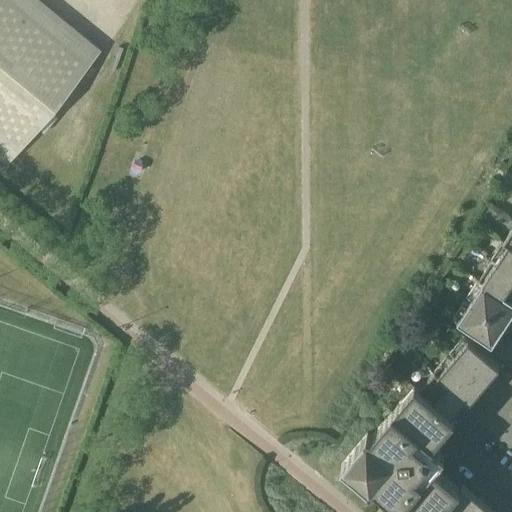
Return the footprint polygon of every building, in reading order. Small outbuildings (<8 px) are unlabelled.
[(0,0),(0,158),(6,163),(99,49),(38,0),(0,0)] [(511,228),(503,242),(507,245),(508,243),(511,245),(511,228)] [(511,272),(511,245),(508,243),(507,245),(496,262),(511,272)] [(511,300),(511,272),(496,262),(492,259),(478,281),(482,283),(483,281),(511,300)] [(471,301),(506,323),(511,313),(511,300),(483,281),(482,283),(471,301)] [(492,344),(506,323),(471,301),(457,321),(492,344)] [(468,339),(453,357),(485,384),(500,367),(468,339)] [(471,401),(485,384),(453,357),(439,374),(471,401)] [(435,371),(420,388),(452,416),(460,406),(464,409),(471,401),(439,374),(435,371)] [(375,485),(400,506),(406,511),(440,511),(460,488),(459,487),(435,467),(442,459),(441,451),(434,444),(455,419),(452,416),(420,388),(415,384),(393,410),(371,435),(368,432),(342,463),(372,489),(375,485)] [(462,484),(459,487),(460,488),(440,511),(470,511),(481,500),(462,484)] [(470,511),(495,511),(481,500),(470,511)]
